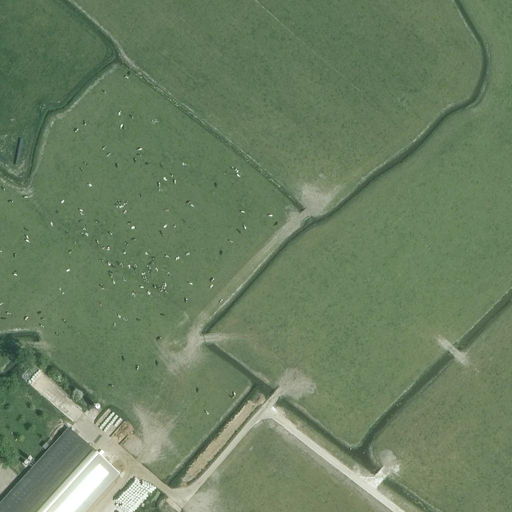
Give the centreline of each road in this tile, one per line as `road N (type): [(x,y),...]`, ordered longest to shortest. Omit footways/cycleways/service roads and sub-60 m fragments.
road 1 (track): [(79,421),(171,494),(192,490),(280,391)]
road 2 (track): [(264,409),(396,511)]
